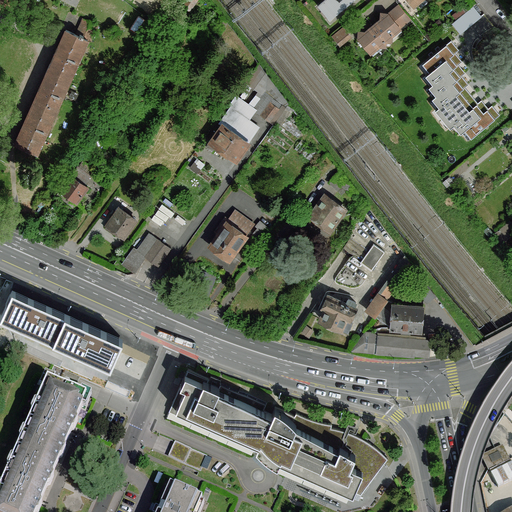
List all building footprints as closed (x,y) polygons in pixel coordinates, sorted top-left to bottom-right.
[(198,0),(188,0),(184,6),(191,11),(198,0)] [(325,0),(320,5),(330,17),(350,0),(325,0)] [(463,32),(484,14),(476,4),(455,22),(463,32)] [(388,14),(398,27),(410,18),(399,5),(388,14)] [(382,20),(374,26),(386,40),(391,41),(391,35),(400,29),(398,27),(388,14),(382,14),(382,20)] [(84,19),(76,34),(88,40),(91,41),(98,26),(84,19)] [(386,40),(374,26),(366,33),(360,32),(360,37),(371,52),(380,45),(385,46),(386,40)] [(350,36),(345,29),(335,37),(340,44),(350,36)] [(49,69),(71,79),(88,40),(76,34),(66,30),(49,69)] [(459,51),(451,41),(423,65),(430,74),(426,78),(433,87),(429,90),(436,98),(433,101),(439,109),(435,112),(450,130),(454,127),(461,135),(465,132),(472,139),(500,115),(493,106),(489,109),(482,101),(478,104),(465,88),(469,85),(462,76),(465,73),(458,65),(462,62),(455,54),(459,51)] [(266,73),(259,64),(247,81),(256,88),(266,73)] [(34,104),(55,114),(71,79),(49,69),(34,104)] [(267,94),(259,105),(274,117),(282,107),(267,94)] [(55,114),(34,104),(16,143),(38,153),(55,114)] [(220,123),(223,125),(248,142),(256,132),(245,124),(249,119),(231,107),(220,123)] [(304,131),(288,118),(283,125),(299,138),(304,131)] [(223,125),(209,144),(214,148),(217,145),(237,160),(249,143),(248,142),(223,125)] [(204,163),(197,158),(190,167),(197,173),(204,163)] [(78,167),(72,175),(84,184),(90,176),(78,167)] [(355,190),(341,171),(331,182),(338,189),(342,184),(351,194),(355,190)] [(71,175),(61,188),(78,200),(88,187),(84,184),(72,175),(71,175)] [(453,182),(450,178),(444,182),(448,186),(453,182)] [(78,200),(61,188),(58,192),(58,194),(59,196),(71,205),(74,205),(76,203),(78,200)] [(345,210),(326,195),(311,215),(331,229),(345,210)] [(286,208),(281,203),(277,208),(283,213),(286,208)] [(120,208),(108,224),(125,236),(136,220),(120,208)] [(230,224),(246,236),(255,224),(236,210),(231,217),(234,219),(230,224)] [(256,226),(259,228),(254,233),(261,239),(270,229),(261,220),(256,226)] [(227,222),(211,245),(230,258),(246,236),(230,224),(227,222)] [(504,238),(499,230),(494,234),(500,241),(504,238)] [(171,248),(159,239),(147,256),(159,265),(171,248)] [(374,243),(361,261),(372,270),(385,252),(374,243)] [(140,266),(129,258),(124,265),(135,273),(140,266)] [(215,279),(195,270),(188,289),(207,297),(215,279)] [(430,289),(419,274),(411,280),(422,295),(430,289)] [(388,281),(379,293),(387,299),(396,287),(388,281)] [(123,342),(13,293),(1,319),(111,368),(123,342)] [(379,293),(367,310),(376,316),(387,299),(379,293)] [(347,303),(330,295),(324,307),(326,308),(321,318),(342,328),(348,317),(350,318),(355,307),(354,307),(347,303)] [(423,306),(394,304),(391,329),(421,331),(423,306)] [(354,319),(350,318),(348,317),(342,328),(349,331),(354,319)] [(374,353),(376,332),(366,331),(351,350),(374,353)] [(425,340),(379,336),(378,352),(414,355),(414,354),(424,354),(425,340)] [(133,351),(147,357),(153,344),(139,338),(133,351)] [(59,385),(74,392),(80,378),(65,371),(59,385)] [(264,410),(186,372),(169,414),(259,453),(257,458),(262,463),(269,469),(278,475),(280,469),(353,502),(357,494),(361,496),(387,460),(382,455),(375,449),(366,443),(357,438),(347,434),(331,430),(332,426),(325,425),(317,423),(309,421),(296,415),(295,418),(276,408),(272,414),(264,410)] [(48,380),(30,423),(68,440),(86,398),(74,392),(59,385),(48,380)] [(30,423),(17,450),(56,467),(68,440),(30,423)] [(207,455),(175,442),(172,450),(169,457),(201,471),(207,455)] [(509,460),(502,448),(484,457),(490,470),(509,460)] [(17,450),(5,478),(44,495),(56,467),(17,450)] [(5,478),(0,489),(0,511),(36,511),(44,495),(5,478)] [(159,511),(197,511),(203,500),(200,499),(171,486),(159,511)]
